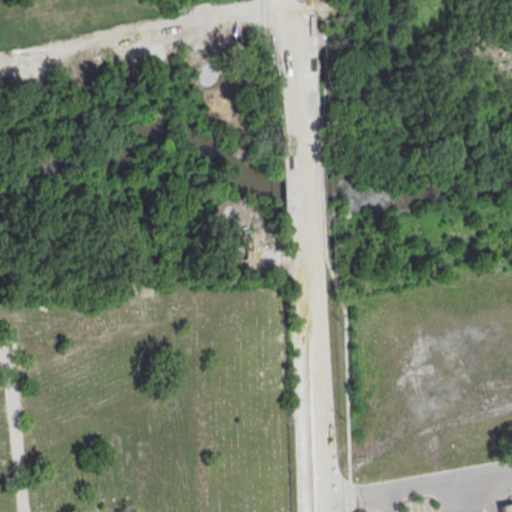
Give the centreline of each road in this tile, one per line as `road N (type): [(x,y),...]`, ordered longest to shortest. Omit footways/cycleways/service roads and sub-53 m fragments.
road 1 (secondary): [(311,506),(303,249)]
road 2 (secondary): [(298,125),(292,0)]
road 3 (secondary): [(303,249),(298,125)]
